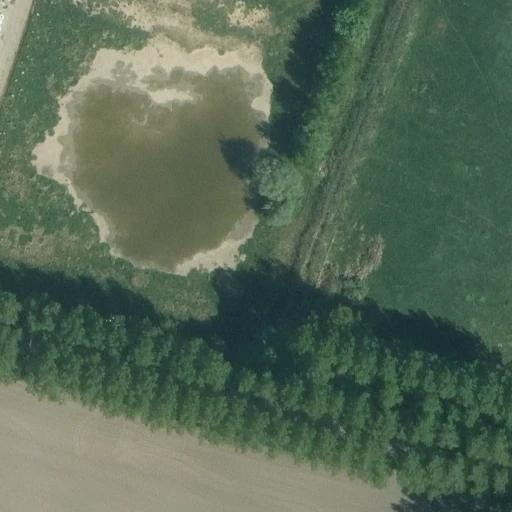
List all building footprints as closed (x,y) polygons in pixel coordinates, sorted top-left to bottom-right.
[(272,75),(296,0),(148,0),(148,3),(179,13),(190,13),(192,6),(204,10),(222,11),(221,29),(232,32),(231,45),(225,45),(225,62),(264,75),(272,75)] [(0,139),(194,197),(212,140),(16,82),(0,133),(0,139)] [(128,216),(133,200),(13,161),(8,176),(128,216)] [(180,245),(190,227),(149,206),(140,224),(180,245)] [(71,267),(170,296),(181,258),(91,232),(91,233),(82,231),(71,267)] [(66,283),(63,316),(140,323),(143,291),(66,283)]
